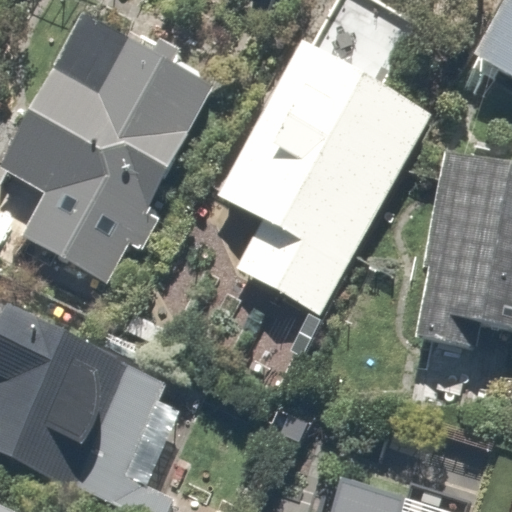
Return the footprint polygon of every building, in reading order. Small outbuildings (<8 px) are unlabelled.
[(237,264),(319,315),(475,63),(373,0),(335,0),(213,198),(260,227),(237,264)] [(511,0),(506,0),(476,60),(511,78),(511,0)] [(26,226),(115,279),(228,87),(93,8),(0,164),(0,168),(45,195),(26,226)] [(471,323),(511,332),(511,160),(458,148),(416,338),(465,349),(471,323)] [(187,384),(11,294),(0,314),(0,384),(12,390),(0,414),(0,446),(123,509),(187,384)] [(494,511),(349,463),(332,511),(494,511)] [(36,511),(0,496),(0,511),(36,511)]
